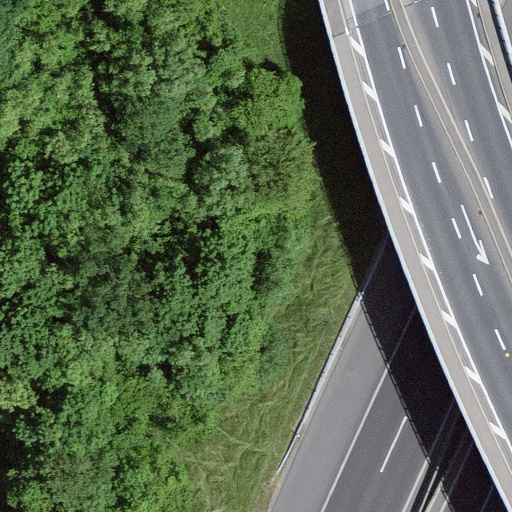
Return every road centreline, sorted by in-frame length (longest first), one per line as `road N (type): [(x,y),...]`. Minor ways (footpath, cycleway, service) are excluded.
road 1 (secondary): [(365,0),(438,239),(511,416)]
road 2 (motorway): [(511,187),(363,511)]
road 3 (secondary): [(511,193),(453,0)]
